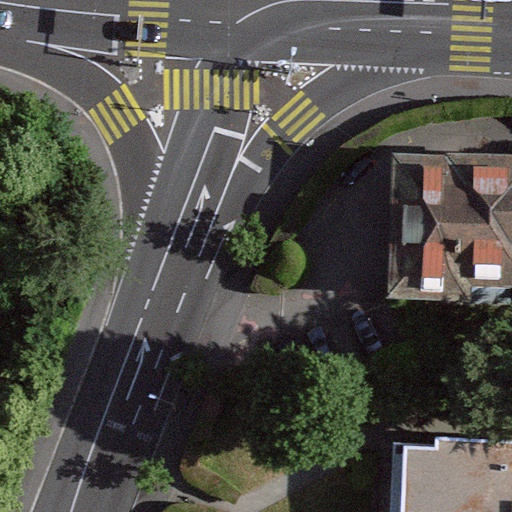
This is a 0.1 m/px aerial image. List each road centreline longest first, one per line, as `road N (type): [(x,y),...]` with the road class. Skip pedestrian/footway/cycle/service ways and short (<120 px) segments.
road 1 (tertiary): [(171,307),(306,119),(477,33)]
road 2 (tertiary): [(0,9),(120,112),(171,307)]
road 3 (tertiary): [(171,307),(252,17)]
road 4 (tertiary): [(98,511),(171,307)]
road 5 (secondary): [(60,0),(252,17)]
road 6 (secondary): [(252,17),(426,28)]
